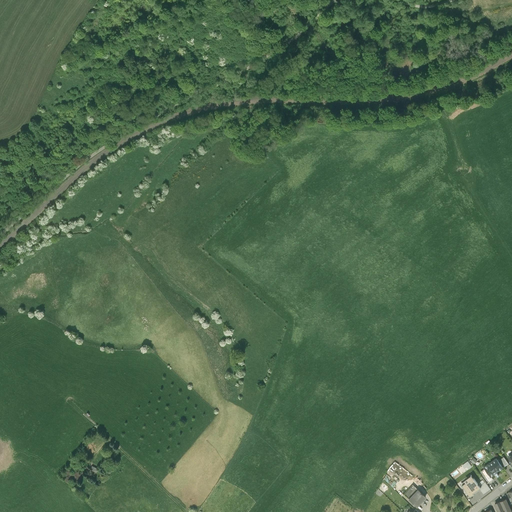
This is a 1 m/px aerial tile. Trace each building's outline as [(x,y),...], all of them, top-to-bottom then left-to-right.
[(503,467),(496,458),(489,463),(490,464),(489,465),(488,464),(484,467),(491,476),(495,473),(497,477),(499,475),(496,471),(499,469),(499,470),(503,467)] [(481,488),(473,478),(467,483),(466,482),(462,485),(470,497),(475,494),(474,493),(481,488)] [(483,487),(481,488),(484,493),(491,488),(486,481),(481,484),(483,487)] [(383,496),(389,487),(383,482),(376,491),(383,496)] [(425,497),(413,484),(403,494),(416,507),(425,497)] [(511,511),(506,499),(501,501),(505,511),(511,511)] [(505,511),(501,501),(495,504),(498,511),(505,511)]
